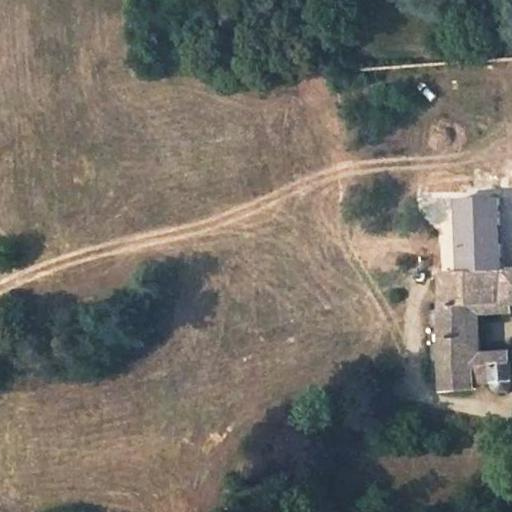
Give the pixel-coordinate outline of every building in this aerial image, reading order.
[(511,262),(511,263),(510,227),(475,229),(475,240),(473,271),(457,272),(442,273),(443,308),(443,357),(443,393),(471,391),(470,385),(491,383),(494,389),(497,390),(503,392),(506,391),(511,388),(511,386),(511,364),(511,361),(482,362),(473,363),(471,313),(471,305),(505,303),(511,303),(511,262)] [(458,241),(457,272),(473,271),(475,240),(458,241)] [(505,312),(505,303),(471,305),(471,313),(479,313),(505,312)] [(443,308),(425,308),(426,357),(443,357),(443,308)] [(481,354),(479,313),(471,313),(473,363),(482,362),(481,354)] [(511,352),(481,354),(482,362),(511,361),(511,352)]
